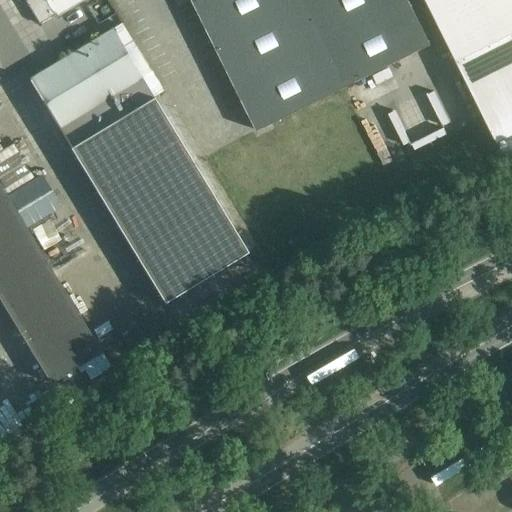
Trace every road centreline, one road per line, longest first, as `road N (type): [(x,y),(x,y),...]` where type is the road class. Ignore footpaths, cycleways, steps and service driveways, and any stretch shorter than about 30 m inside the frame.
road 1 (tertiary): [(511,257),(263,387),(64,511)]
road 2 (tertiary): [(213,511),(511,330)]
road 3 (unclassified): [(376,511),(511,433)]
